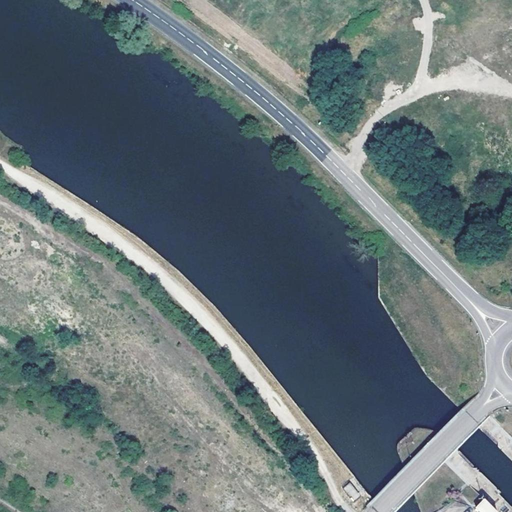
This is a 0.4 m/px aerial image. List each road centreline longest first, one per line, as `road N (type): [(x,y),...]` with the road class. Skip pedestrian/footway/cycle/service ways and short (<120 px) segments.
road 1 (track): [(345,511),(273,398),(174,286),(0,166)]
road 2 (tertiary): [(132,0),(302,132),(480,314)]
road 3 (track): [(484,91),(457,250),(469,263),(511,253)]
road 4 (tertiary): [(482,408),(379,511)]
